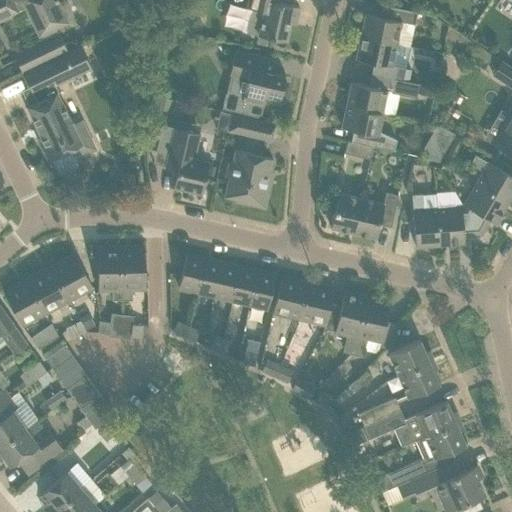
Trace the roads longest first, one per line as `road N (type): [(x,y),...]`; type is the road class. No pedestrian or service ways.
road 1 (residential): [(40,223),(159,217),(299,255)]
road 2 (residential): [(299,255),(304,129),(334,0)]
road 3 (residential): [(299,255),(491,296)]
